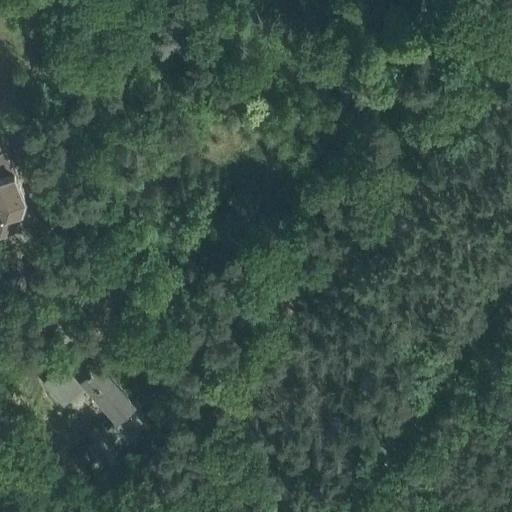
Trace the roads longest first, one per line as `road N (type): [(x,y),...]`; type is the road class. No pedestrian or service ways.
road 1 (unclassified): [(0,336),(164,285),(233,241),(302,172),(443,0)]
road 2 (track): [(336,474),(511,240)]
